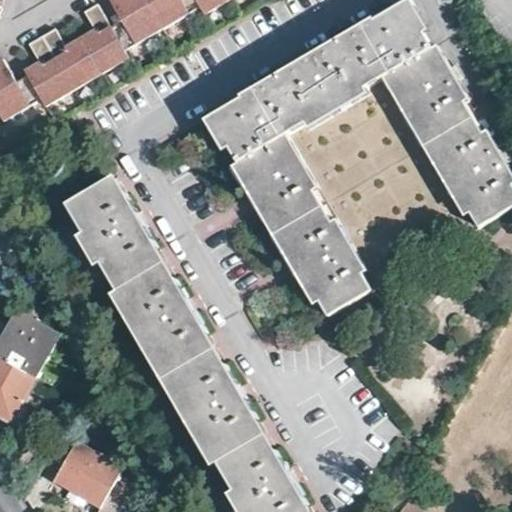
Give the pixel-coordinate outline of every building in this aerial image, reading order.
[(126,51),(202,8),(206,15),(231,0),(111,0),(123,21),(112,28),(99,4),(86,12),(96,30),(68,46),(57,28),(31,43),(41,62),(27,70),(30,75),(18,82),(5,58),(0,61),(0,111),(5,121),(43,99),(47,106),(130,59),(126,51)] [(245,97),(214,115),(331,314),(511,206),(511,179),(504,165),(511,160),(504,147),(496,152),(455,82),(462,77),(454,65),(447,69),(408,1),(363,26),(366,30),(345,42),(343,38),(335,43),(338,47),(318,58),(316,54),(302,62),(305,65),(285,78),(282,73),(275,78),(277,82),(257,94),(255,90),(245,96),(245,97)] [(112,178),(68,204),(248,511),(307,511),(292,485),(298,482),(290,469),(284,473),(242,399),(248,396),(240,384),(234,387),(192,314),(198,311),(190,299),(185,302),(142,229),(148,226),(140,213),(135,216),(112,178)] [(18,309),(0,340),(0,356),(37,378),(47,360),(62,334),(18,309)] [(37,378),(0,356),(0,415),(12,422),(37,378)] [(61,368),(47,360),(37,378),(51,386),(61,368)] [(78,447),(56,484),(102,511),(123,473),(78,447)] [(431,471),(426,477),(430,483),(437,477),(431,471)] [(446,511),(420,487),(398,511),(446,511)]
